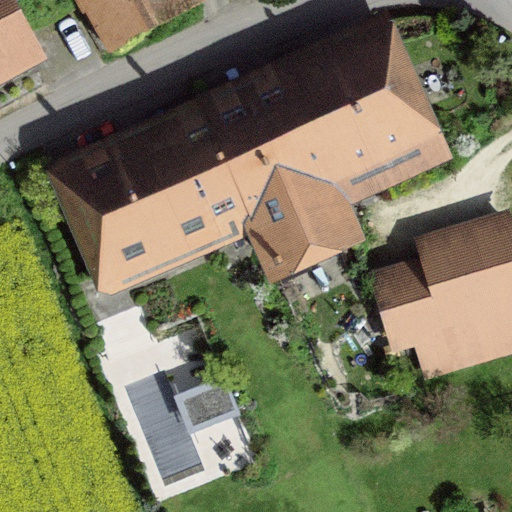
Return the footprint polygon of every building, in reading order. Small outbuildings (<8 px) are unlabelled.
[(0,0),(0,73),(31,56),(0,0)] [(189,5),(186,0),(80,0),(82,4),(89,0),(94,0),(119,45),(189,5)] [(284,83),(327,182),(329,181),(417,141),(375,42),(284,83)] [(250,206),(247,207),(274,270),(352,235),(329,181),(327,182),(284,83),(211,116),(250,206)] [(247,207),(250,206),(211,116),(76,177),(114,266),(247,207)] [(511,344),(511,242),(505,219),(422,244),(428,264),(376,279),(396,343),(418,336),(429,370),(511,344)] [(237,411),(225,380),(180,399),(192,428),(237,411)]
